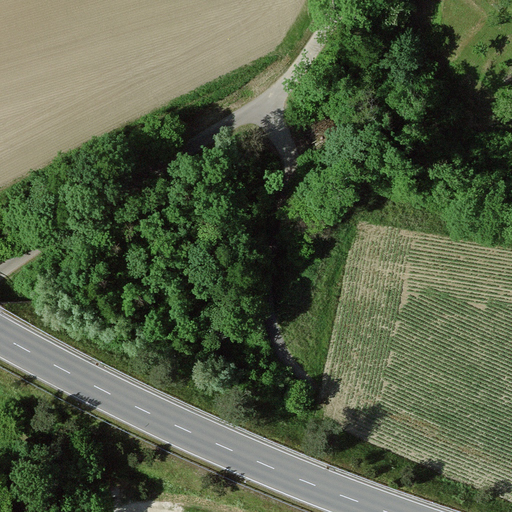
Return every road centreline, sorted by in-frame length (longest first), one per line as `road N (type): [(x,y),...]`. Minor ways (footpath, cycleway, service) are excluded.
road 1 (secondary): [(405,511),(164,412),(0,328)]
road 2 (track): [(338,0),(267,103),(0,274)]
road 3 (track): [(267,103),(291,182),(272,253),(268,312),(281,351),(309,388)]
road 4 (track): [(68,511),(147,430),(304,511)]
